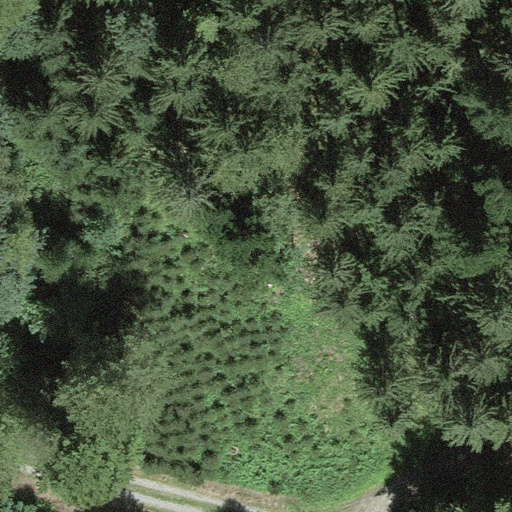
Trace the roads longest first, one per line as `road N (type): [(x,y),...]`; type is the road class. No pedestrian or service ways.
road 1 (track): [(208,511),(0,453)]
road 2 (track): [(511,445),(415,486),(380,511)]
